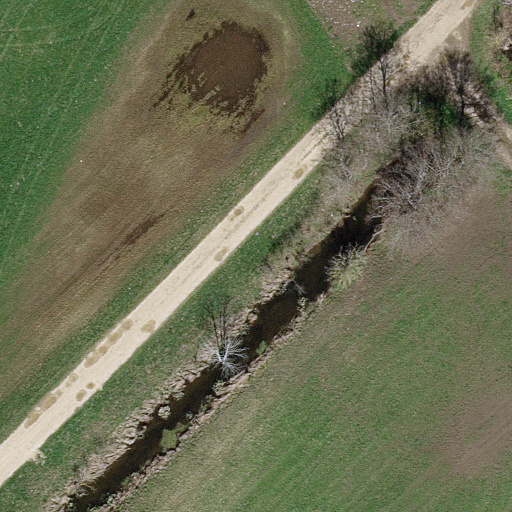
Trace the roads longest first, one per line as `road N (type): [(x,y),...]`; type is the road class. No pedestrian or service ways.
road 1 (track): [(474,0),(0,476)]
road 2 (track): [(432,43),(511,152)]
